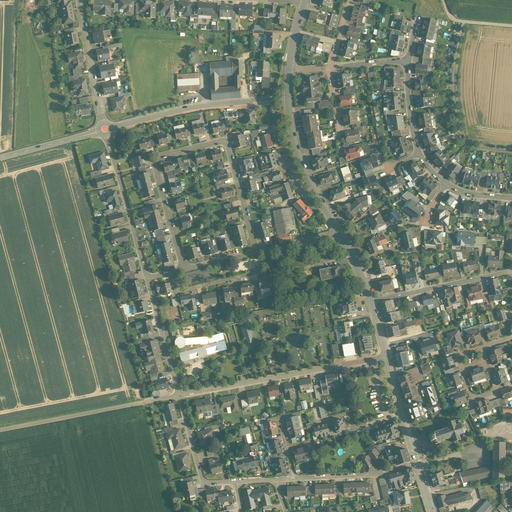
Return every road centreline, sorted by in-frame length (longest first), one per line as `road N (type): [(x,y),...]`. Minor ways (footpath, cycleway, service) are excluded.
road 1 (residential): [(257,252),(226,143),(218,141),(155,161),(183,269)]
road 2 (residential): [(178,395),(386,356)]
road 3 (unclassified): [(178,395),(0,430)]
road 4 (tertiary): [(287,98),(193,107),(111,127)]
road 5 (residential): [(106,135),(146,278)]
road 6 (secondary): [(287,98),(301,164),(339,232)]
road 7 (residential): [(370,301),(511,271)]
road 8 (residential): [(172,272),(182,290),(268,270),(266,249)]
road 9 (residential): [(294,479),(417,463)]
road 10 (residential): [(102,122),(83,0)]
road 11 (residential): [(178,395),(202,482),(235,482)]
road 12 (residential): [(146,278),(178,395)]
